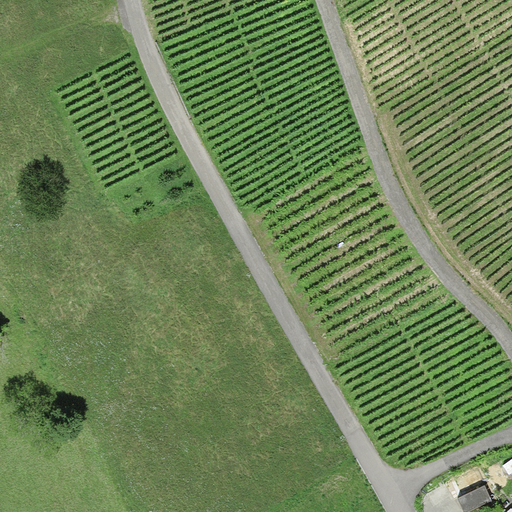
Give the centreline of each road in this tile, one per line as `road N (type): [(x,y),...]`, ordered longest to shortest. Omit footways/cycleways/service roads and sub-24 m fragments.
road 1 (residential): [(133,0),(162,88),(391,497)]
road 2 (track): [(511,349),(456,290),(363,104),(325,0)]
road 3 (residential): [(511,435),(439,465),(391,497)]
